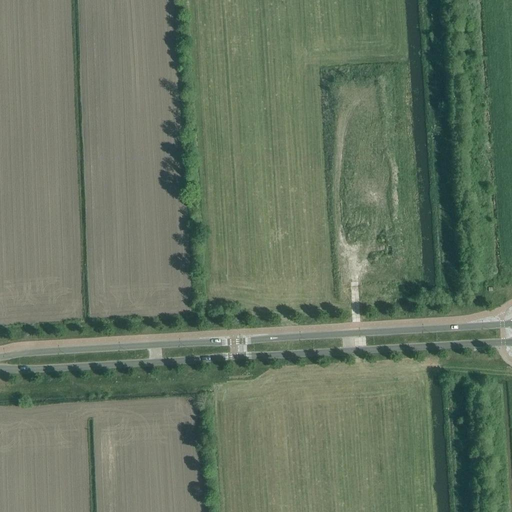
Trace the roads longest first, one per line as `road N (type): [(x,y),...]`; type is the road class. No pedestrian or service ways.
road 1 (tertiary): [(511,324),(155,345)]
road 2 (tertiary): [(156,362),(511,342)]
road 3 (tertiary): [(0,368),(156,362)]
road 4 (tertiary): [(155,345),(0,357)]
